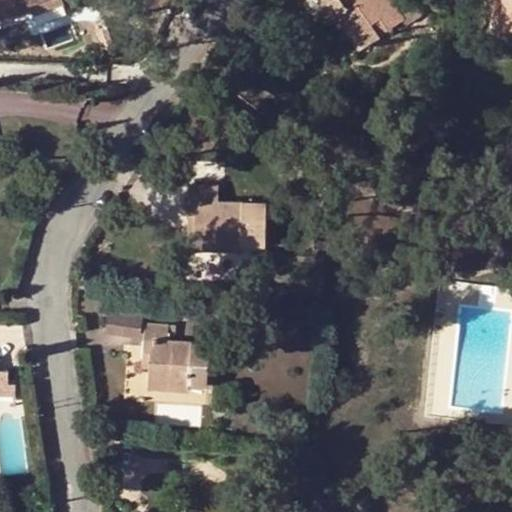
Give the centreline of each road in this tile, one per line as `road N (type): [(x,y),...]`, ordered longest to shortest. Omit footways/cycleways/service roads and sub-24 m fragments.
road 1 (residential): [(203,0),(59,214),(39,264),(68,511)]
road 2 (unknown): [(155,70),(0,71)]
